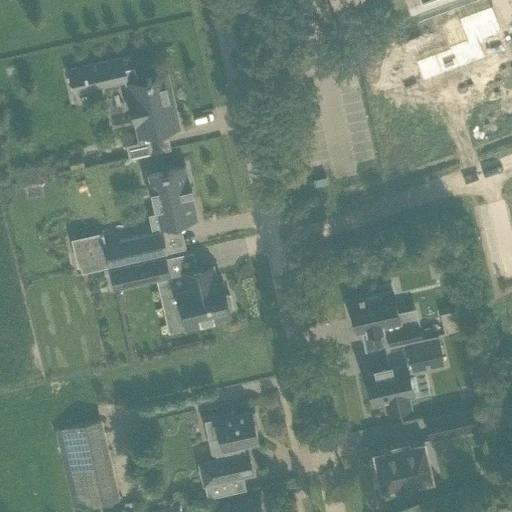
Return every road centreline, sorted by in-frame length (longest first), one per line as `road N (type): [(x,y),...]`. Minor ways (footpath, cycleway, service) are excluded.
road 1 (unclassified): [(337,511),(273,240)]
road 2 (unclassified): [(273,240),(218,0)]
road 3 (residential): [(273,240),(482,172)]
